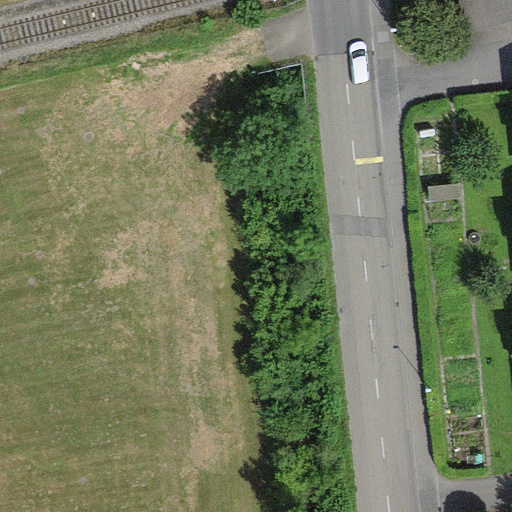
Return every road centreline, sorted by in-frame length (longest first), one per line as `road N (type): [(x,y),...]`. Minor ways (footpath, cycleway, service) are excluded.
road 1 (tertiary): [(388,503),(339,0)]
road 2 (residential): [(511,493),(388,503)]
